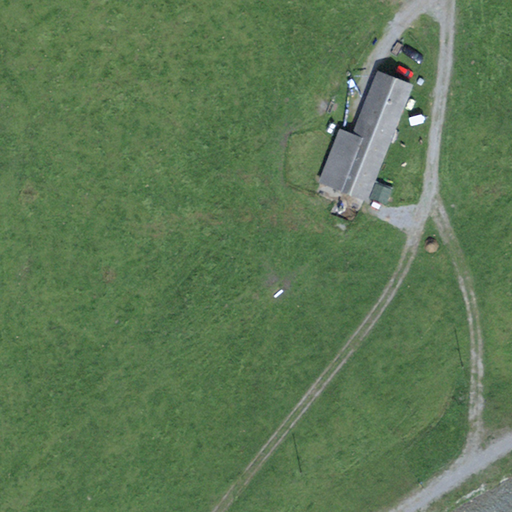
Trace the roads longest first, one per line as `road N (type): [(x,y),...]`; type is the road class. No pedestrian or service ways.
road 1 (track): [(438,152),(420,230),(385,305),(337,378),(219,511)]
road 2 (track): [(438,152),(483,339),(478,459)]
road 3 (track): [(448,0),(438,152)]
